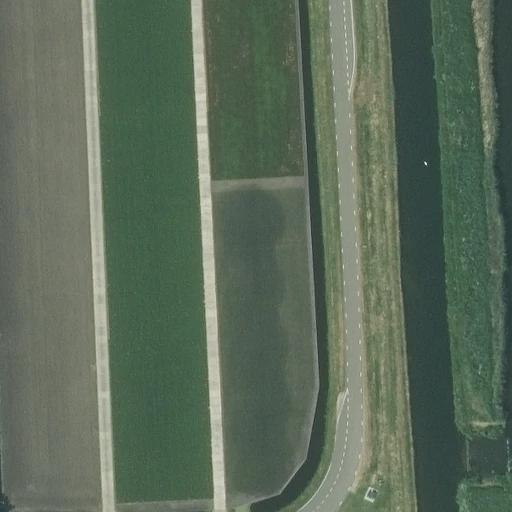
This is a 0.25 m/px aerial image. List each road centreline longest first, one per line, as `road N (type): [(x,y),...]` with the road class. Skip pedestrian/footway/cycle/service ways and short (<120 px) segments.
road 1 (unclassified): [(323,511),(352,453),(354,388),(334,0)]
road 2 (track): [(194,0),(218,511)]
road 3 (track): [(86,0),(107,511)]
